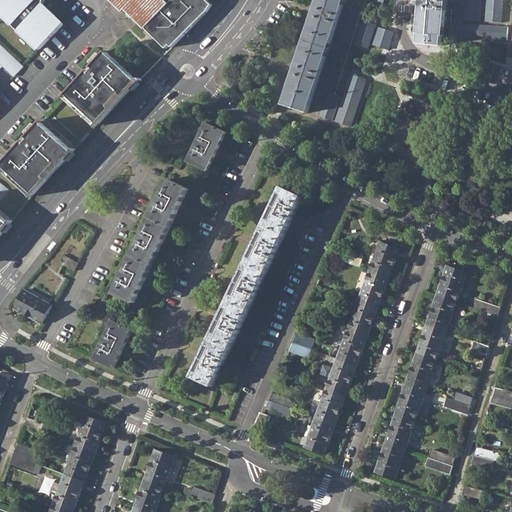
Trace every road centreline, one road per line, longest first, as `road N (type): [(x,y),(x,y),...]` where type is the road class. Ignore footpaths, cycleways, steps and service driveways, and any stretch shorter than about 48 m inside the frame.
road 1 (residential): [(137,407),(268,133)]
road 2 (residential): [(341,490),(433,231)]
road 3 (residential): [(268,133),(433,231)]
road 4 (residential): [(408,0),(405,38),(414,55),(511,91)]
road 5 (residential): [(110,228),(34,359)]
road 6 (residential): [(0,126),(103,18)]
